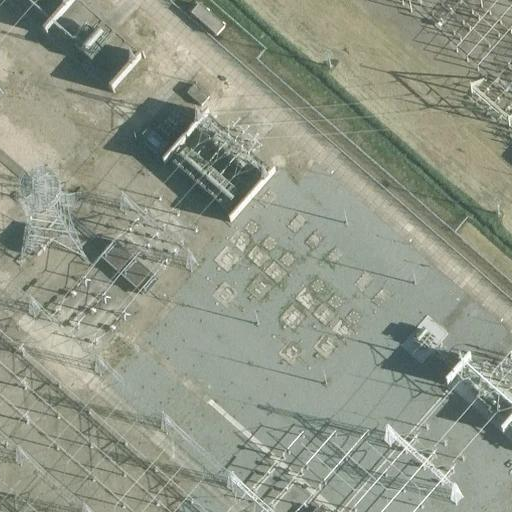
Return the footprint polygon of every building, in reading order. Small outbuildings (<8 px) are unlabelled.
[(143,58),(77,0),(4,0),(111,93),(143,58)] [(199,7),(192,16),(216,37),(225,29),(199,7)] [(195,87),(188,95),(201,107),(209,99),(195,87)] [(208,114),(163,166),(230,224),(275,172),(208,114)] [(115,244),(100,260),(144,299),(159,282),(115,244)] [(118,340),(105,356),(114,365),(128,349),(118,340)] [(184,398),(171,414),(180,423),(194,407),(184,398)]
